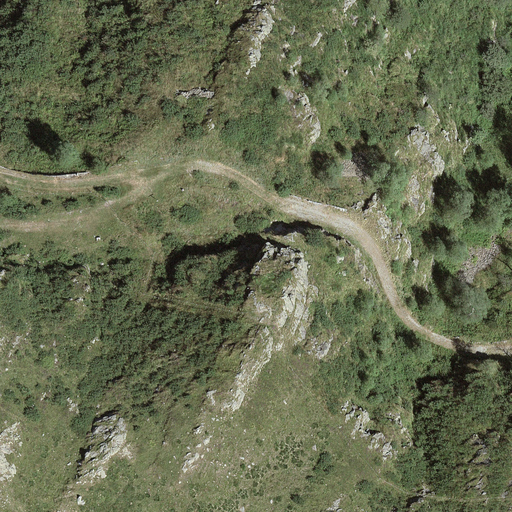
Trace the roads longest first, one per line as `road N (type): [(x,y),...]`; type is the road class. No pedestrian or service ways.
road 1 (track): [(167,170),(218,171),(360,228),(382,255),(401,319),(457,347),(511,352)]
road 2 (track): [(167,170),(97,221),(71,228),(0,223)]
road 3 (track): [(0,175),(92,181),(167,170)]
